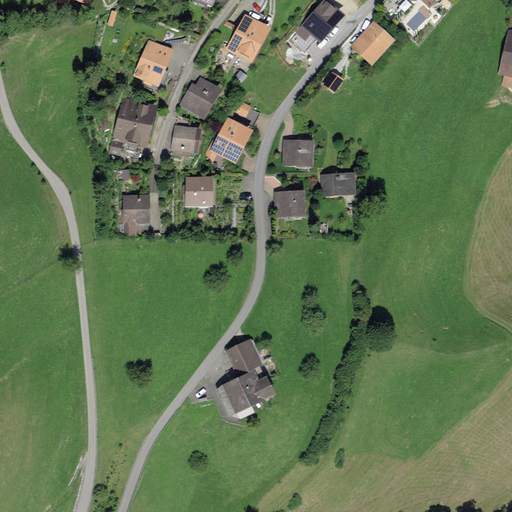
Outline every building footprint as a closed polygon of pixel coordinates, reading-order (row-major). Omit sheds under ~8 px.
[(254,11),(249,21),(259,26),(264,17),(254,11)] [(265,30),(259,26),(249,21),(247,20),(232,46),(251,56),(265,30)] [(237,32),(224,25),(217,37),(230,44),(237,32)] [(373,26),(356,45),(362,51),(364,49),(374,59),(390,41),(373,26)] [(511,35),(502,71),(508,72),(505,84),(511,85),(511,35)] [(151,46),(148,53),(145,52),(142,59),(145,60),(138,74),(141,75),(137,84),(152,90),(153,88),(161,92),(167,77),(159,73),(168,53),(151,46)] [(334,70),(325,85),(337,92),(345,77),(334,70)] [(202,82),(197,90),(193,88),(183,105),(192,110),(195,106),(204,111),(216,91),(202,82)] [(123,100),(114,134),(143,143),(151,111),(132,106),(133,102),(123,100)] [(238,102),(231,116),(251,126),(258,113),(238,102)] [(234,156),(246,132),(229,123),(215,149),(222,154),(224,150),(234,156)] [(199,132),(177,128),(173,154),(182,155),(183,150),(191,151),(192,141),(197,142),(199,132)] [(287,144),(286,163),(309,164),(310,145),(287,144)] [(120,170),(119,180),(128,180),(128,171),(120,170)] [(323,178),(324,194),(352,192),(351,177),(323,178)] [(184,186),(184,203),(193,204),(192,216),(206,216),(206,204),(208,204),(209,181),(189,181),(188,186),(184,186)] [(278,196),(279,215),(301,214),(301,195),(278,196)] [(120,235),(146,235),(146,199),(126,199),(126,224),(120,224),(120,235)] [(242,381),(219,392),(229,414),(237,410),(240,417),(251,412),(248,405),(270,394),(265,382),(259,385),(250,367),(259,362),(250,342),(228,352),(242,381)]
